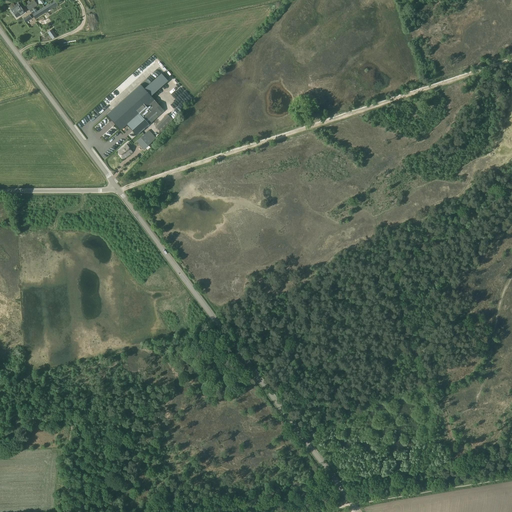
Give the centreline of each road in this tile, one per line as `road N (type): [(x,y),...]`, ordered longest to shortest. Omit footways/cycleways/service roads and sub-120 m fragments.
road 1 (track): [(120,191),(511,61)]
road 2 (unclassified): [(357,511),(117,188)]
road 3 (track): [(298,511),(511,475)]
road 4 (unclassified): [(117,188),(0,29)]
